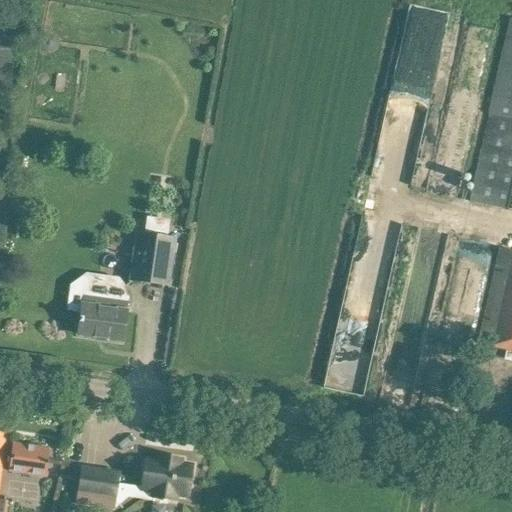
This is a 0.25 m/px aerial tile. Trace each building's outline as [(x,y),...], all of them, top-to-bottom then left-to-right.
[(7,17),(0,17),(0,85),(12,85),(7,17)] [(511,19),(509,19),(491,100),(492,101),(469,203),(511,212),(511,19)] [(40,39),(39,47),(43,53),(51,55),(58,50),(59,42),(55,36),(47,34),(40,39)] [(167,286),(174,239),(138,234),(132,281),(167,286)] [(482,324),(478,344),(511,351),(511,332),(501,330),(511,280),(511,250),(500,248),(482,324)] [(78,335),(123,341),(128,303),(83,296),(78,335)] [(2,466),(1,472),(9,473),(45,479),(46,469),(49,449),(5,443),(2,466)] [(182,460),(165,457),(159,456),(158,463),(145,461),(141,490),(153,492),(152,498),(175,502),(176,495),(188,497),(193,466),(181,464),(182,460)] [(119,474),(82,468),(78,491),(87,493),(85,504),(105,507),(107,496),(116,497),(119,474)]
